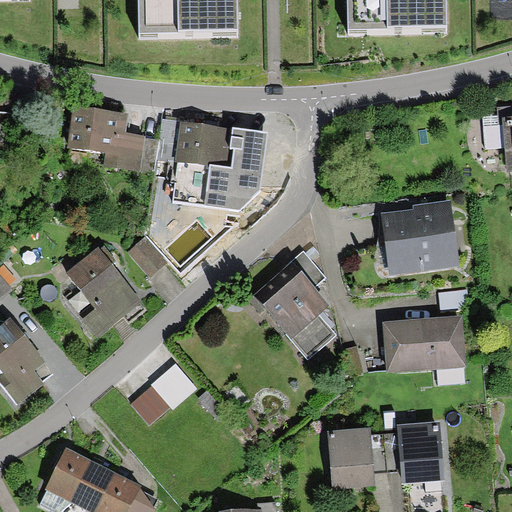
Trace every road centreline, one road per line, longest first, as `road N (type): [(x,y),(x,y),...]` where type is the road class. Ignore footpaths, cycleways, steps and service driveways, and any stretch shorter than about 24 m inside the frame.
road 1 (residential): [(0,455),(130,355),(288,214),(306,176),(312,100)]
road 2 (residential): [(312,100),(218,100),(72,84),(0,64)]
road 3 (residential): [(511,63),(312,100)]
